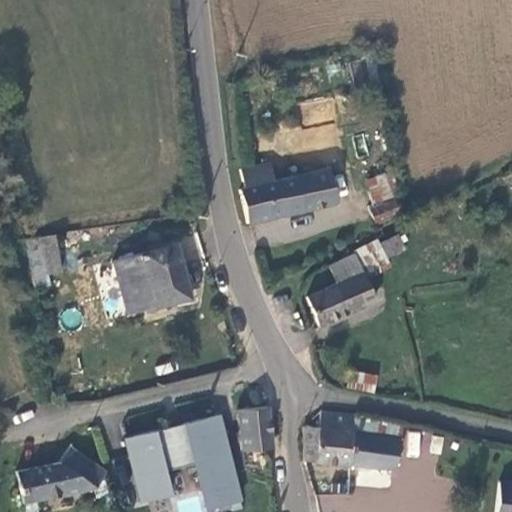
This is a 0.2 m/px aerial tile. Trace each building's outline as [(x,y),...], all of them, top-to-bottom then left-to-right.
[(239,190),(247,224),(337,202),(328,169),(273,182),(269,164),(240,170),(244,188),(239,190)] [(396,193),(391,172),(367,180),(372,203),(396,193)] [(393,197),(368,207),(375,224),(399,214),(393,197)] [(60,272),(55,235),(41,237),(47,274),(60,272)] [(353,253),(363,274),(390,262),(378,239),(353,251),(354,253),(353,253)] [(126,314),(188,297),(175,245),(113,261),(126,314)] [(306,297),(318,326),(374,301),(363,274),(353,253),(329,267),(336,284),(306,297)] [(354,389),(375,391),(377,374),(356,372),(354,389)] [(269,448),(271,447),(267,406),(237,409),(242,450),(269,448)] [(349,465),(354,431),(351,431),(353,415),(320,412),(318,428),(303,426),(304,461),(314,461),(349,465)] [(239,501),(218,415),(183,423),(185,432),(168,436),(166,427),(124,438),(140,502),(169,494),(163,471),(193,463),(200,461),(212,508),(239,501)] [(354,431),(349,465),(383,469),(393,471),(398,437),(354,431)] [(418,455),(419,431),(408,431),(407,455),(418,455)] [(94,488),(106,472),(68,446),(57,462),(15,471),(21,503),(80,491),(86,483),(94,488)] [(193,463),(205,509),(212,508),(200,461),(193,463)] [(357,468),(356,484),(389,488),(391,471),(357,468)] [(511,511),(511,482),(498,481),(494,511),(511,511)]
